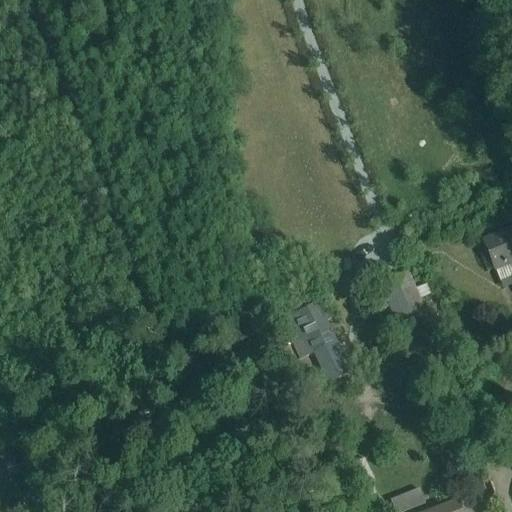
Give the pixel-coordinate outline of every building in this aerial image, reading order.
[(511,229),(481,243),(493,274),(495,273),(500,284),(511,279),(511,229)] [(383,297),(369,303),(383,336),(398,330),(425,319),(406,274),(378,285),(383,297)] [(334,311),(323,316),(313,297),(303,303),(307,310),(293,318),(303,337),(290,343),(300,362),(336,344),(326,324),(338,319),(334,311)] [(283,352),(304,403),(311,400),(290,349),(283,352)] [(200,392),(228,375),(217,357),(189,373),(200,392)] [(151,393),(168,425),(198,409),(194,402),(196,402),(183,376),(151,393)] [(139,390),(117,403),(135,433),(157,420),(139,390)] [(491,418),(511,409),(511,401),(508,393),(485,402),(491,418)] [(21,459),(34,483),(49,474),(35,451),(21,459)] [(13,463),(1,469),(7,481),(19,475),(13,463)] [(418,491),(389,503),(392,511),(409,511),(425,506),(418,491)] [(459,511),(456,503),(432,511),(459,511)]
